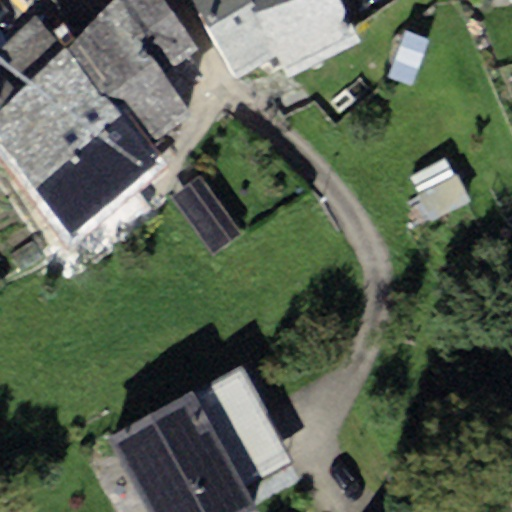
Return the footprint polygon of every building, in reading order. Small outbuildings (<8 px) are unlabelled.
[(159,0),(117,0),(65,53),(147,151),(191,118),(162,76),(196,53),(159,0)] [(363,45),(339,0),(193,0),(235,82),(279,59),(290,81),(363,45)] [(147,151),(65,53),(36,20),(0,54),(0,71),(22,95),(31,86),(124,198),(161,168),(147,151)] [(0,138),(76,238),(124,198),(31,86),(22,95),(0,71),(0,138)] [(250,511),(256,509),(245,488),(294,463),(244,368),(107,439),(145,511),(250,511)] [(511,431),(499,439),(511,462),(511,431)]
